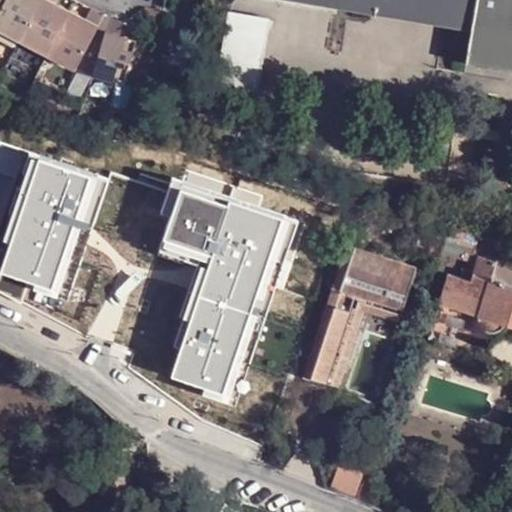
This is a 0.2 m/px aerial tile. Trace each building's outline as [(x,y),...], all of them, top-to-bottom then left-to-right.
[(0,0),(0,19),(80,64),(83,58),(123,78),(141,39),(124,30),(130,20),(95,1),(90,11),(69,0),(0,0)] [(511,0),(313,0),(474,29),(468,63),(511,70),(511,0)] [(257,91),(267,14),(226,9),(215,86),(257,91)] [(0,240),(10,245),(42,156),(3,143),(0,152),(0,240)] [(109,180),(42,156),(10,245),(2,270),(0,274),(0,292),(23,303),(30,283),(58,292),(80,228),(92,232),(109,180)] [(298,222),(184,183),(163,241),(210,258),(170,380),(205,391),(202,398),(234,408),(298,222)] [(416,243),(442,253),(447,236),(421,228),(416,243)] [(475,245),(477,238),(460,231),(458,239),(464,242),(475,245)] [(442,253),(458,259),(464,242),(458,239),(447,236),(442,253)] [(350,244),(307,373),(316,376),(318,369),(330,373),(352,309),(343,305),(337,304),(342,288),(349,291),(401,310),(416,268),(350,244)] [(497,260),(492,276),(511,282),(511,256),(499,253),(497,260)] [(460,306),(481,313),(492,276),(497,260),(481,255),(473,279),(469,278),(460,306)] [(50,335),(82,343),(98,274),(67,267),(50,335)] [(511,282),(492,276),(481,313),(480,318),(482,325),(487,330),(494,330),(501,328),(505,322),(511,324),(511,282)] [(342,288),(337,304),(343,305),(349,291),(342,288)] [(360,300),(332,380),(337,383),(365,308),(415,325),(417,321),(360,300)] [(316,376),(327,380),(330,373),(318,369),(316,376)] [(51,396),(67,406),(77,389),(60,379),(51,396)] [(145,440),(119,424),(108,440),(135,457),(145,440)] [(135,457),(108,440),(102,451),(109,455),(103,465),(91,485),(106,494),(105,495),(133,511),(140,499),(123,489),(140,460),(135,457)] [(337,461),(330,485),(353,493),(361,469),(337,461)]
